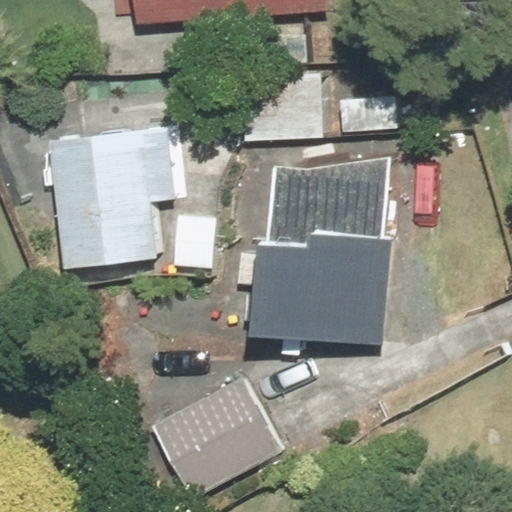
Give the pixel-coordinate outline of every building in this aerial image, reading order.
[(158,0),(159,15),(349,11),(348,0),(158,0)] [(252,135),(341,138),(343,70),(255,66),(252,135)] [(188,120),(72,129),(82,258),(174,251),(169,191),(193,189),(188,120)] [(398,340),(406,225),(411,163),(298,155),(286,333),(398,340)] [(207,489),(293,440),(254,371),(167,421),(207,489)]
